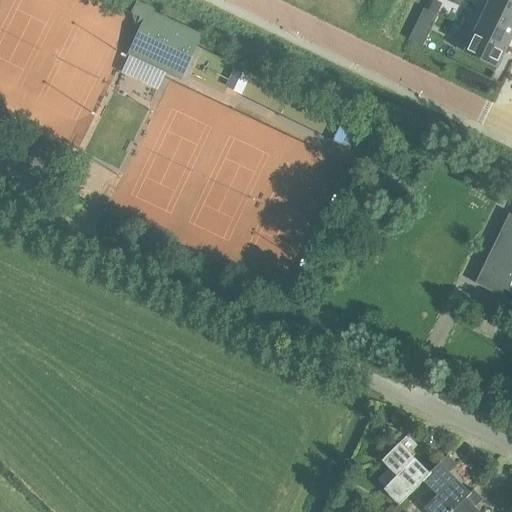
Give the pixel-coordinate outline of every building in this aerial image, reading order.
[(511,0),(477,0),(475,7),(511,24),(511,0)] [(136,1),(131,12),(148,20),(132,53),(180,76),(190,55),(198,37),(152,15),(155,10),(136,1)] [(511,24),(475,7),(465,28),(507,47),(511,37),(511,24)] [(440,19),(434,31),(441,35),(448,22),(440,19)] [(465,28),(455,49),(498,68),(507,47),(465,28)] [(440,35),(433,31),(427,43),(434,46),(440,35)] [(511,214),(509,213),(475,284),(502,297),(505,290),(511,293),(511,214)] [(420,482),(429,473),(408,453),(415,446),(406,436),(381,462),(395,476),(382,490),(397,505),(420,482)] [(450,511),(469,493),(449,473),(456,466),(446,456),(429,473),(420,482),(435,496),(422,510),(423,511),(450,511)] [(478,511),(474,508),(481,500),(472,491),(469,493),(450,511),(478,511)]
